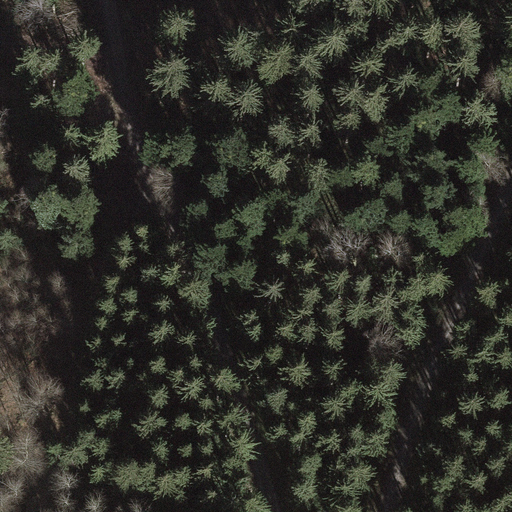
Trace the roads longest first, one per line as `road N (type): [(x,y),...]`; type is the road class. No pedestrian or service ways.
road 1 (track): [(276,511),(200,279),(140,169),(109,0)]
road 2 (track): [(511,178),(381,511)]
